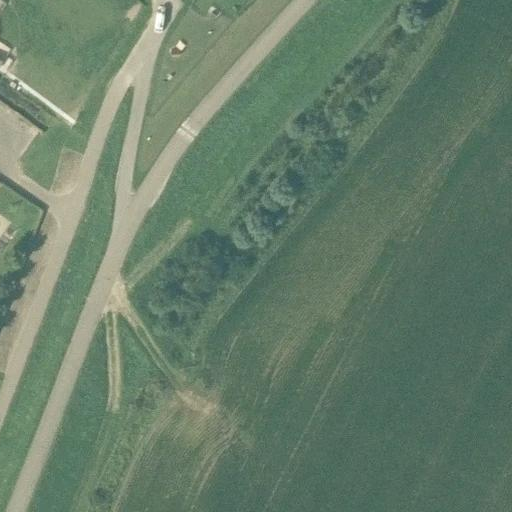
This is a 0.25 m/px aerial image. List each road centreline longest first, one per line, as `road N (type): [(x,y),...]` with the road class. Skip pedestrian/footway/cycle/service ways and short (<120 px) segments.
road 1 (unclassified): [(0,411),(107,111),(144,45)]
road 2 (tertiary): [(120,238),(188,131),(300,0)]
road 3 (tertiary): [(16,511),(120,238)]
road 4 (unclassified): [(144,45),(120,238)]
